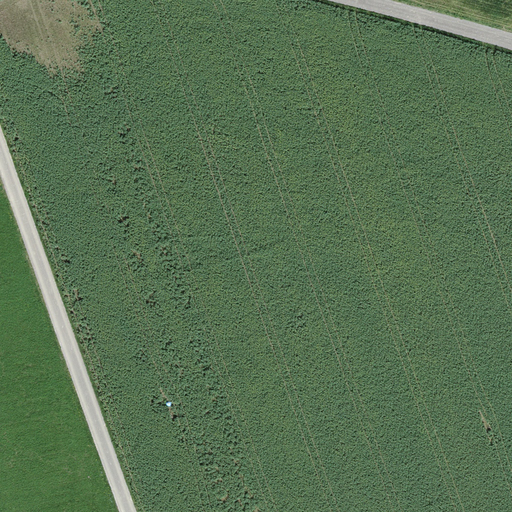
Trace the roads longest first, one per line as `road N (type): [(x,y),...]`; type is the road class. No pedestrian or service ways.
road 1 (track): [(0,150),(127,511)]
road 2 (residential): [(359,0),(511,41)]
